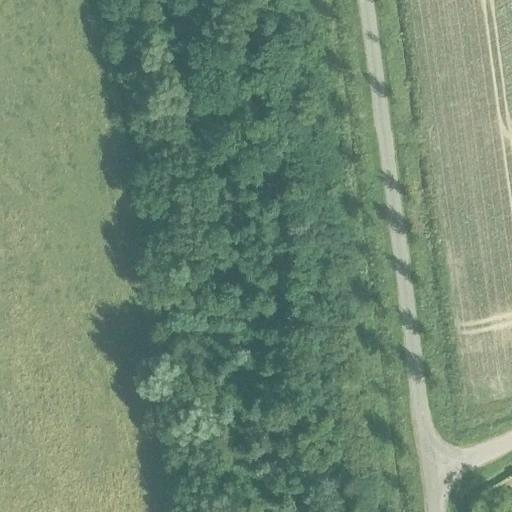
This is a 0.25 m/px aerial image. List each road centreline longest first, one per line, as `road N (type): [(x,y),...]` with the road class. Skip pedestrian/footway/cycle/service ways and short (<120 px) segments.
road 1 (track): [(260,0),(317,511)]
road 2 (unclassified): [(430,469),(366,0)]
